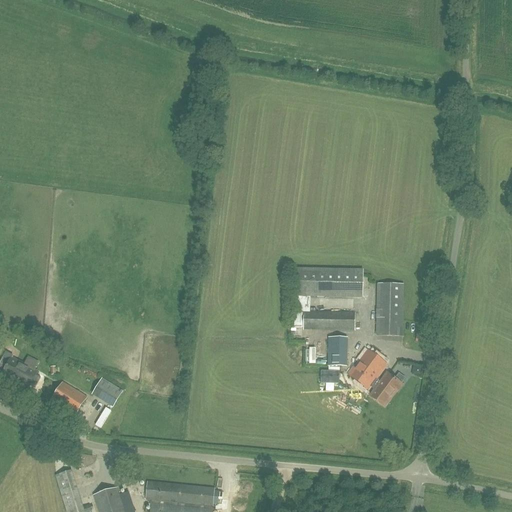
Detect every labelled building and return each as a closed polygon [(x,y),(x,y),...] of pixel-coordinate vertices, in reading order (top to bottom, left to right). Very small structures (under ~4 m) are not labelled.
[(363,270),(296,269),(296,296),(362,297),(363,270)] [(378,284),(377,335),(402,336),(403,284),(378,284)] [(355,330),(355,313),(303,312),(303,330),(355,330)] [(347,338),(329,338),(328,366),(346,366),(347,338)] [(356,370),(350,377),(368,390),(371,386),(376,379),(386,365),(368,351),(354,369),(356,370)] [(6,352),(0,362),(0,370),(4,372),(3,374),(28,388),(30,386),(35,388),(40,378),(35,375),(37,372),(34,371),(39,362),(28,356),(23,365),(11,358),(12,356),(6,352)] [(375,390),(371,396),(384,406),(394,393),(396,389),(398,391),(403,384),(387,373),(381,382),(376,379),(371,386),(375,390)] [(123,391),(102,379),(95,390),(116,402),(123,391)] [(76,415),(87,397),(62,383),(52,401),(76,415)] [(84,511),(72,471),(55,476),(66,511),(84,511)] [(148,482),(146,500),(149,500),(148,504),(151,504),(150,511),(212,511),(213,510),(215,511),(215,507),(213,507),(213,506),(213,505),(218,505),(219,491),(214,491),(215,489),(148,482)] [(124,511),(117,488),(94,495),(98,511),(124,511)]
